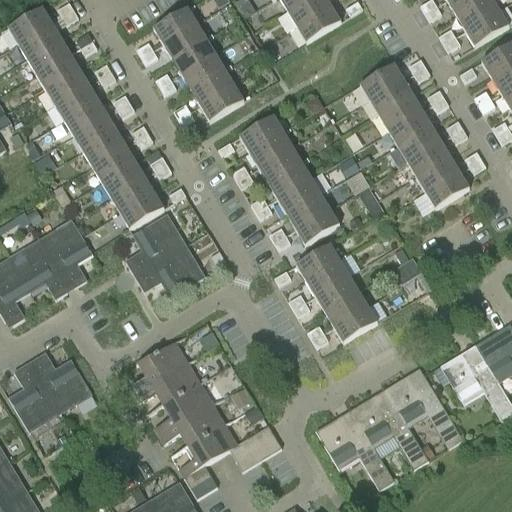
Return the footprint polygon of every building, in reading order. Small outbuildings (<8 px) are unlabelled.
[(278,0),(287,15),(312,0),(278,0)] [(312,0),(287,15),(297,30),(332,10),(326,0),(312,0)] [(488,0),(453,0),(446,4),(456,20),(488,0)] [(490,0),(488,0),(456,20),(465,35),(499,15),(490,0)] [(424,18),(436,10),(432,3),(419,10),(424,18)] [(357,5),(346,13),(350,21),(362,13),(357,5)] [(61,22),(74,14),(69,7),(57,14),(61,22)] [(153,31),(163,47),(198,26),(188,10),(153,31)] [(332,10),(297,30),(306,46),(341,25),(332,10)] [(441,18),(436,10),(424,18),(429,25),(441,18)] [(8,32),(17,47),(52,26),(43,11),(8,32)] [(74,14),(61,22),(66,29),(78,22),(74,14)] [(509,30),(499,15),(465,35),(474,51),(509,30)] [(17,47),(26,63),(61,42),(52,26),(17,47)] [(207,42),(198,26),(163,47),(172,62),(207,42)] [(443,49),(455,41),(450,34),(438,41),(443,49)] [(80,53),(92,45),(88,38),(76,45),(80,53)] [(455,41),(443,49),(448,56),(460,49),(455,41)] [(26,63),(36,78),(71,57),(61,42),(26,63)] [(172,62),(181,78),(216,57),(207,42),(172,62)] [(92,45),(80,53),(85,60),(97,53),(92,45)] [(135,53),(140,61),(152,54),(147,46),(135,53)] [(491,81),(511,68),(511,46),(481,65),(491,81)] [(152,54),(140,61),(145,68),(157,61),(152,54)] [(36,78),(45,94),(80,73),(71,57),(36,78)] [(216,57),(181,78),(191,93),(226,73),(216,57)] [(413,79),(425,72),(420,64),(409,71),(413,79)] [(370,103),(404,83),(395,67),(360,88),(370,103)] [(511,89),(511,68),(491,81),(500,96),(511,89)] [(99,83),(111,76),(106,69),(94,76),(99,83)] [(425,72),(413,79),(418,86),(430,80),(425,72)] [(472,72),(460,79),(464,87),(476,80),(472,72)] [(45,94),(54,109),(89,88),(80,73),(45,94)] [(191,93),(200,109),(235,88),(226,73),(191,93)] [(111,76),(99,83),(103,91),(115,84),(111,76)] [(159,91),(171,84),(166,77),(154,84),(159,91)] [(370,103),(379,119),(413,99),(404,83),(370,103)] [(171,84),(159,91),(163,99),(175,92),(171,84)] [(54,109),(64,124),(99,103),(89,88),(54,109)] [(235,88),(200,109),(209,125),(244,104),(235,88)] [(511,110),(511,89),(500,96),(510,112),(511,110)] [(427,102),(431,109),(443,102),(439,95),(427,102)] [(473,102),(478,110),(490,103),(485,95),(473,102)] [(117,114),(129,107),(125,99),(113,106),(117,114)] [(388,135),(398,129),(423,114),(413,99),(379,119),(388,135)] [(448,110),(443,102),(431,109),(437,117),(448,110)] [(64,124),(73,140),(108,119),(99,103),(64,124)] [(495,110),(490,103),(478,110),(483,118),(495,110)] [(0,156),(7,152),(0,139),(0,135),(13,127),(0,105),(0,156)] [(129,107),(117,114),(122,122),(134,115),(129,107)] [(177,122),(189,115),(185,108),(173,115),(177,122)] [(423,114),(398,129),(388,135),(398,150),(432,130),(423,114)] [(189,115),(177,122),(182,130),(194,123),(189,115)] [(73,140),(82,155),(117,134),(108,119),(73,140)] [(249,155),(284,134),(274,119),(240,140),(249,155)] [(451,140),(462,133),(458,126),(446,133),(451,140)] [(497,141),(509,134),(504,126),(492,134),(497,141)] [(136,145),(148,138),(143,130),(131,137),(136,145)] [(398,150),(407,166),(441,145),(432,130),(398,150)] [(462,133),(451,140),(455,148),(467,141),(462,133)] [(82,155),(91,171),(126,150),(117,134),(82,155)] [(293,150),(284,134),(249,155),(258,171),(293,150)] [(511,142),(511,138),(509,134),(497,141),(502,149),(511,142)] [(148,138),(136,145),(141,152),(152,146),(148,138)] [(407,166),(416,181),(451,161),(441,145),(407,166)] [(230,147),(218,154),(222,162),(234,155),(230,147)] [(91,171),(101,186),(136,165),(126,150),(91,171)] [(268,186),(302,166),(293,150),(258,171),(268,186)] [(469,171),(481,164),(476,156),(464,163),(469,171)] [(155,176),(167,169),(162,161),(150,168),(155,176)] [(416,181),(426,197),(460,176),(451,161),(416,181)] [(481,164),(469,171),(474,179),(486,172),(481,164)] [(101,186),(110,202),(145,181),(136,165),(101,186)] [(312,181),(302,166),(268,186),(277,202),(312,181)] [(167,169),(155,176),(159,184),(171,176),(167,169)] [(236,185),(248,178),(244,170),(232,177),(236,185)] [(460,176),(426,197),(414,204),(423,220),(469,192),(460,176)] [(248,178),(236,185),(241,193),(253,186),(248,178)] [(110,202),(119,217),(154,196),(145,181),(110,202)] [(286,218),(321,197),(312,181),(277,202),(286,218)] [(185,200),(185,199),(181,192),(169,199),(173,207),(185,200)] [(154,196),(119,217),(129,233),(164,212),(154,196)] [(331,212),(321,197),(286,218),(296,233),(331,212)] [(255,216),(267,209),(262,201),(250,208),(255,216)] [(267,209),(255,216),(260,224),(271,217),(267,209)] [(331,212),(296,233),(305,249),(340,228),(331,212)] [(126,263),(135,280),(187,248),(168,217),(132,238),(142,254),(126,263)] [(39,242),(71,294),(88,284),(78,267),(93,258),(71,222),(39,242)] [(274,247),(285,240),(281,232),(269,239),(274,247)] [(285,240),(274,247),(278,255),(290,247),(285,240)] [(55,304),(71,294),(39,242),(9,261),(30,296),(45,287),(55,304)] [(305,284),(340,263),(330,247),(295,268),(305,284)] [(187,248),(135,280),(145,296),(161,286),(171,301),(206,280),(187,248)] [(16,305),(30,296),(9,261),(0,266),(0,317),(9,332),(26,321),(16,305)] [(421,275),(413,261),(394,273),(402,286),(421,275)] [(349,279),(340,263),(305,284),(314,299),(349,279)] [(290,283),(286,275),(274,282),(279,290),(290,283)] [(324,315),(358,294),(349,279),(314,299),(324,315)] [(368,310),(358,294),(324,315),(333,331),(368,310)] [(293,315),(305,307),(300,299),(288,306),(293,315)] [(305,307),(293,315),(298,322),(309,314),(305,307)] [(368,310),(333,331),(342,347),(377,326),(368,310)] [(191,357),(214,344),(203,326),(173,343),(178,351),(186,347),(191,357)] [(311,345),(323,337),(319,330),(306,337),(311,345)] [(323,337),(311,345),(316,352),(328,345),(323,337)] [(475,349),(488,371),(498,387),(511,378),(511,355),(508,358),(495,337),(475,349)] [(135,398),(183,368),(171,348),(142,365),(150,377),(130,389),(135,398)] [(46,355),(30,365),(61,417),(92,398),(71,363),(56,372),(46,355)] [(511,423),(511,409),(498,387),(488,371),(474,379),(461,357),(441,369),(464,408),(483,396),(503,429),(511,423)] [(61,417),(30,365),(13,375),(24,392),(8,402),(29,437),(61,417)] [(196,389),(183,368),(135,398),(140,407),(160,395),(167,407),(196,389)] [(385,392),(398,414),(409,431),(428,419),(448,452),(462,443),(432,393),(419,402),(405,380),(385,392)] [(196,389),(167,407),(174,419),(154,431),(159,440),(208,410),(196,389)] [(351,413),(364,435),(374,452),(375,452),(394,440),(414,473),(429,464),(409,431),(398,414),(384,422),(371,401),(351,413)] [(221,431),(208,410),(159,440),(164,448),(184,436),(192,448),(221,431)] [(374,452),(364,435),(350,443),(336,422),(316,434),(339,473),(359,461),(379,494),(395,484),(375,452),(374,452)] [(255,454),(274,442),(267,430),(248,442),(255,454)] [(204,469),(229,454),(233,452),(221,431),(192,448),(199,461),(179,473),(183,480),(203,469),(204,469)] [(248,442),(233,452),(229,454),(235,465),(255,454),(248,442)] [(281,453),(274,442),(255,454),(261,465),(281,453)] [(0,468),(8,464),(0,449),(0,468)] [(255,454),(235,465),(242,476),(261,465),(255,454)] [(0,511),(27,495),(8,464),(0,468),(0,511)] [(183,480),(190,492),(210,479),(204,469),(203,469),(183,480)] [(217,491),(210,479),(190,492),(197,503),(217,491)] [(148,505),(151,511),(195,511),(180,486),(148,505)] [(37,511),(27,495),(0,511),(37,511)]
